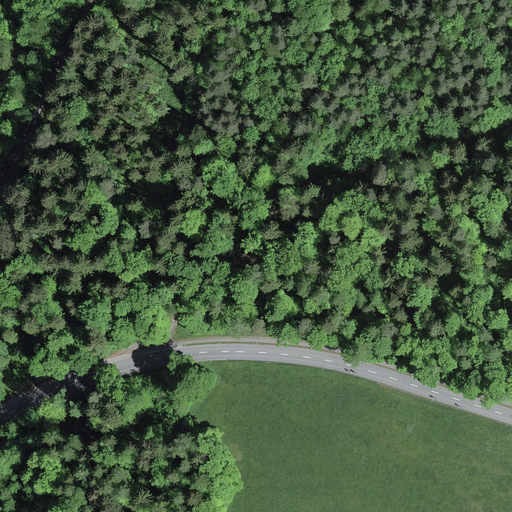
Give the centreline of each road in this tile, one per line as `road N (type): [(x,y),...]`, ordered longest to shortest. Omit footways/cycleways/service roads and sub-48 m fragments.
road 1 (tertiary): [(0,421),(103,370),(206,351),(339,362),(511,417)]
road 2 (track): [(511,119),(306,185),(280,201),(171,330),(103,370)]
road 3 (track): [(361,0),(270,185)]
road 4 (track): [(0,175),(90,0)]
